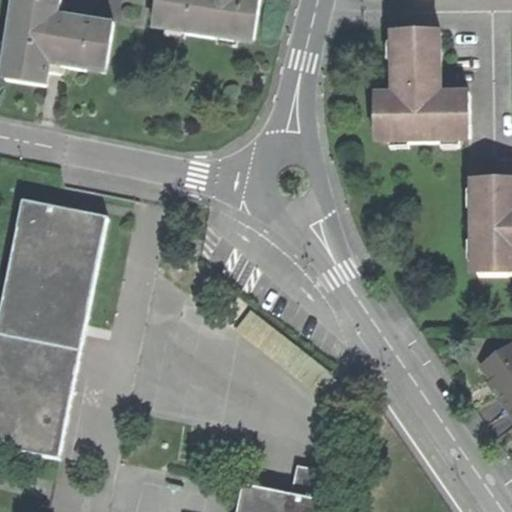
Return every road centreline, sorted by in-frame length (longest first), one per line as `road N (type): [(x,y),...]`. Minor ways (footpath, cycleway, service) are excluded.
road 1 (residential): [(305,209),(509,511)]
road 2 (residential): [(260,184),(0,138)]
road 3 (residential): [(317,0),(291,151)]
